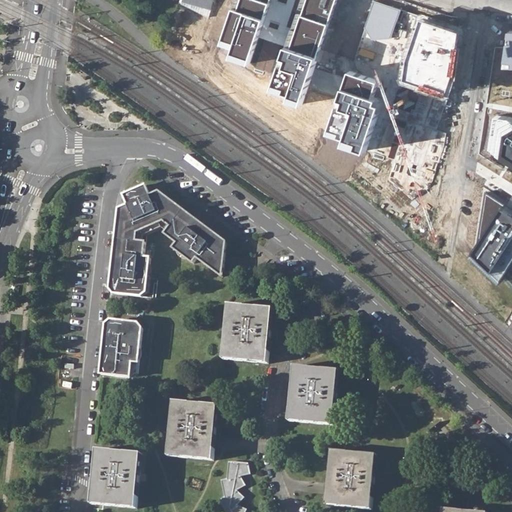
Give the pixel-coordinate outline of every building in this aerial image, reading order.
[(182,0),(182,2),(211,11),(211,9),(213,3),(213,0),(182,0)] [(271,0),(241,0),(238,8),(234,8),(221,44),(233,48),(230,58),(249,64),(271,0)] [(336,0),(302,0),(289,47),(284,46),(273,87),(290,104),(307,109),(336,0)] [(188,8),(163,50),(173,56),(198,13),(188,8)] [(464,30),(421,17),(404,64),(404,83),(449,98),(459,76),(464,30)] [(382,77),(352,67),(330,133),(345,145),(369,153),(388,98),(376,95),(382,77)] [(511,115),(495,113),(489,153),(504,155),(511,160),(511,115)] [(448,133),(408,121),(388,179),(413,200),(425,191),(431,184),(448,133)] [(119,286),(118,294),(142,297),(148,293),(151,258),(145,257),(146,242),(137,241),(138,233),(165,221),(172,227),(166,234),(178,243),(174,249),(194,263),(198,258),(216,272),(224,268),(226,242),(159,192),(150,196),(146,185),(123,195),(125,198),(128,205),(119,209),(115,244),(111,286),(119,286)] [(511,259),(511,209),(484,190),(474,251),(503,271),(511,259)] [(224,360),(270,364),(272,334),(274,310),(229,305),(224,360)] [(140,323),(116,321),(115,329),(107,328),(105,348),(102,375),(132,378),(139,374),(144,329),(140,323)] [(289,422),(335,427),(340,371),(295,367),(292,392),(289,422)] [(216,433),(219,406),(174,401),(168,457),(214,462),(216,433)] [(448,422),(433,426),(439,448),(454,444),(448,422)] [(94,475),(92,505),(137,510),(142,455),(97,450),(94,475)] [(327,506),(372,510),(377,455),(332,451),(330,475),(327,506)] [(245,511),(246,510),(241,507),(237,505),(244,497),(240,494),(237,491),(245,485),(242,481),(240,477),(249,474),(249,469),(247,462),(235,464),(229,463),(228,480),(221,482),(225,498),(220,502),(225,511),(245,511)]
